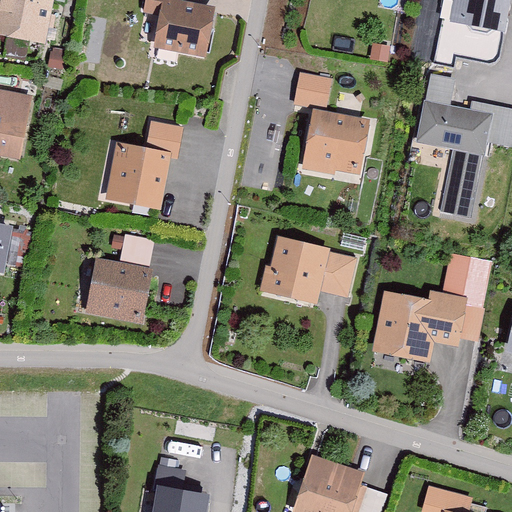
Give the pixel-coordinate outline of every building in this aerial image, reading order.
[(1,0),(0,6),(0,31),(42,40),(45,25),(51,26),(53,17),(47,16),(49,0),(1,0)] [(466,3),(462,21),(467,22),(473,31),(488,34),(496,28),(501,29),(506,0),(458,0),(458,1),(466,3)] [(212,12),(165,2),(157,44),(204,53),(212,12)] [(375,46),(372,57),(386,60),(388,49),(375,46)] [(298,106),(327,111),(333,82),(303,76),(298,106)] [(453,84),(431,80),(419,141),(453,148),(441,211),(470,217),(485,142),(511,147),(511,144),(511,109),(474,102),(472,112),(448,107),(453,84)] [(0,95),(0,151),(18,155),(28,100),(0,95)] [(365,125),(316,115),(309,155),(328,158),(332,164),(357,169),(365,125)] [(152,123),(147,152),(121,148),(117,172),(120,178),(117,198),(156,205),(165,156),(176,158),(182,128),(152,123)] [(8,228),(0,226),(0,270),(8,228)] [(316,289),(346,296),(355,259),(281,241),(273,275),(281,277),(277,291),(314,300),(316,289)] [(148,274),(99,264),(91,304),(111,308),(115,313),(140,318),(148,274)] [(450,291),(465,294),(468,276),(453,273),(450,291)] [(380,348),(424,357),(428,334),(455,340),(456,334),(476,337),(482,307),(434,297),(432,305),(391,296),(380,348)] [(182,473),(158,468),(154,489),(161,490),(157,511),(202,511),(205,497),(179,493),(182,473)] [(344,511),(353,484),(357,475),(342,470),(339,479),(314,470),(301,509),(308,511),(344,511)] [(381,511),(387,495),(368,489),(360,511),(381,511)] [(465,511),(469,499),(431,489),(425,510),(433,511),(465,511)]
